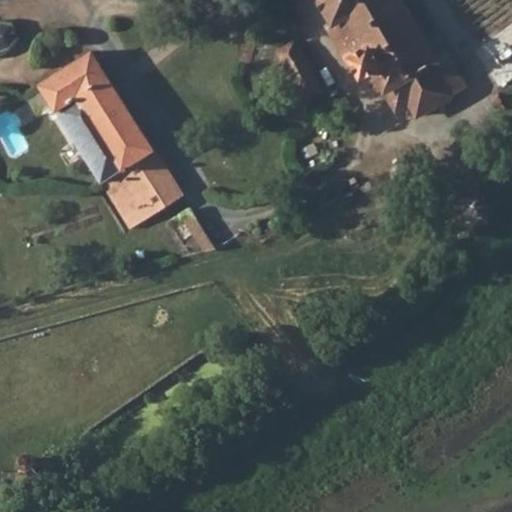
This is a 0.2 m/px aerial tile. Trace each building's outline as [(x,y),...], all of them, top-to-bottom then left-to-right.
[(402,0),(322,0),(364,73),(372,68),(398,110),(411,104),(420,116),(453,96),(441,76),(456,68),(448,55),(438,60),(402,0)] [(0,52),(13,48),(18,40),(13,25),(0,22),(0,52)] [(315,80),(318,78),(301,50),(298,51),(294,44),(279,52),(283,60),(281,61),(285,70),(283,71),(289,84),(293,82),(299,92),(301,91),(307,100),(322,90),(315,80)] [(41,83),(102,182),(131,229),(184,197),(93,52),(41,83)] [(182,216),(205,253),(218,249),(192,209),(182,216)] [(55,495),(48,473),(49,468),(46,462),(41,457),(28,459),(23,467),(23,474),(26,481),(18,483),(24,502),(55,495)]
